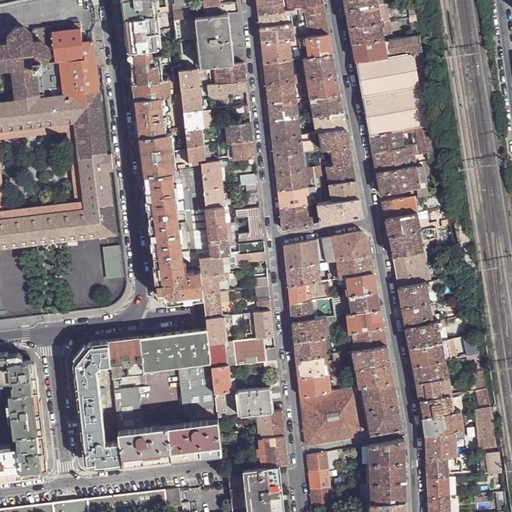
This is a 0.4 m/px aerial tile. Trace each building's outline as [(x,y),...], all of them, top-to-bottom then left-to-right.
[(123,0),(125,8),(126,18),(155,14),(153,0),(123,0)] [(188,13),(186,0),(171,0),(172,6),(173,12),(174,19),(189,17),(188,13)] [(221,13),(219,0),(203,0),(204,11),(205,16),(221,14),(221,13)] [(257,0),(258,7),(259,14),(283,10),(281,0),(257,0)] [(286,0),(289,10),(290,10),(294,9),(296,9),(305,8),(323,5),(322,0),(286,0)] [(378,5),(377,0),(344,0),(345,2),(346,9),(378,5)] [(410,18),(416,17),(414,1),(408,1),(410,18)] [(389,21),(386,4),(384,4),(378,5),(346,9),(348,19),(349,27),(381,22),(389,21)] [(309,31),(310,37),(329,35),(328,29),(325,13),(323,5),(305,8),(309,31)] [(261,37),(262,44),(289,40),(295,39),(291,14),(295,14),(294,9),(290,10),(289,10),(283,10),(259,14),(261,37)] [(151,48),(159,47),(156,18),(159,18),(161,19),(166,19),(167,29),(175,28),(174,19),(173,12),(158,14),(155,14),(126,18),(128,35),(130,50),(151,48)] [(205,16),(196,17),(202,68),(214,67),(234,64),(231,38),(228,13),(221,14),(205,16)] [(413,36),(419,35),(416,17),(410,18),(413,36)] [(93,38),(83,39),(82,27),(76,27),(53,30),(52,22),(33,25),(32,32),(33,40),(54,37),(57,62),(62,61),(65,95),(100,91),(96,64),(93,38)] [(383,40),(381,22),(349,27),(351,36),(353,44),(383,40)] [(0,69),(13,68),(17,100),(45,97),(43,78),(57,62),(54,37),(33,40),(32,32),(32,30),(24,24),(15,25),(9,33),(10,43),(0,44),(0,69)] [(0,44),(10,43),(9,33),(15,25),(7,26),(0,27),(0,44)] [(301,54),(302,58),(304,58),(333,54),(331,44),(329,35),(310,37),(306,38),(309,53),(301,54)] [(356,61),(407,52),(421,50),(419,35),(413,36),(383,40),(353,44),(354,53),(356,61)] [(264,57),(264,64),(291,60),(289,40),(262,44),(264,57)] [(153,57),(151,48),(130,50),(132,66),(134,82),(164,80),(162,65),(171,64),(170,55),(153,57)] [(434,124),(421,50),(407,52),(356,61),(357,69),(360,84),(364,103),(368,127),(370,135),(434,124)] [(304,58),(308,78),(336,74),(334,63),(333,54),(304,58)] [(266,76),(266,84),(294,80),(291,60),(264,64),(266,76)] [(244,63),(234,64),(214,67),(216,84),(246,81),(245,67),(244,63)] [(184,113),(202,111),(198,69),(180,71),(183,104),(184,113)] [(308,78),(311,98),(340,94),(338,83),(336,74),(308,78)] [(170,96),(168,79),(164,80),(134,82),(135,92),(136,99),(161,97),(167,96),(170,96)] [(268,95),(269,104),(296,100),(294,80),(266,84),(268,95)] [(247,86),(246,81),(216,84),(207,85),(209,95),(210,100),(218,98),(218,99),(229,98),(228,93),(247,91),(247,86)] [(0,247),(116,233),(109,169),(114,169),(112,154),(107,154),(101,98),(103,98),(102,92),(100,92),(100,91),(65,95),(45,97),(17,100),(0,102),(0,247)] [(311,98),(314,115),(343,111),(342,102),(340,94),(311,98)] [(248,100),(248,95),(240,96),(241,106),(243,106),(249,105),(248,100)] [(165,134),(161,97),(136,99),(138,118),(140,137),(165,134)] [(270,116),(271,121),(298,117),(296,100),(269,104),(270,116)] [(186,130),(184,113),(183,104),(176,105),(179,129),(170,130),(170,133),(186,132),(186,130)] [(204,127),(202,111),(184,113),(186,130),(201,128),(204,127)] [(314,115),(317,132),(320,132),(347,128),(345,118),(343,111),(314,115)] [(272,131),(273,138),(300,134),(298,117),(271,121),(272,131)] [(252,131),(251,122),(226,125),(228,143),(232,142),(253,140),(252,131)] [(380,187),(381,194),(412,188),(413,191),(419,190),(420,195),(424,194),(429,194),(424,166),(418,167),(417,163),(427,162),(426,158),(428,157),(428,158),(434,157),(434,155),(439,154),(434,124),(370,135),(372,145),(376,166),(380,187)] [(201,128),(186,130),(186,132),(188,147),(203,146),(201,128)] [(320,132),(322,149),(331,148),(350,145),(348,137),(347,128),(320,132)] [(275,156),(318,149),(315,132),(300,134),(273,138),(274,149),(275,156)] [(172,152),(170,133),(165,134),(140,137),(143,157),(145,173),(172,170),(174,170),(172,152)] [(254,147),(253,140),(232,142),(234,160),(248,158),(255,157),(254,147)] [(331,148),(334,166),(353,163),(351,152),(350,145),(331,148)] [(205,163),(203,146),(188,147),(188,150),(190,165),(202,163),(205,163)] [(318,149),(275,156),(275,164),(277,173),(321,167),(318,149)] [(223,187),(220,161),(205,163),(202,163),(202,167),(205,189),(223,187)] [(327,166),(330,184),(357,180),(355,171),(353,163),(334,166),(327,166)] [(279,191),(325,185),(321,167),(277,173),(278,182),(279,191)] [(196,252),(186,169),(174,170),(172,170),(145,173),(146,188),(154,256),(159,295),(168,302),(183,301),(204,298),(204,293),(202,275),(201,271),(184,273),(182,253),(196,252)] [(258,183),(257,175),(241,176),(241,185),(246,184),(258,183)] [(333,201),(360,197),(359,190),(357,180),(330,184),(333,201)] [(325,185),(279,191),(280,202),(281,208),(329,201),(325,185)] [(223,187),(205,189),(207,208),(224,206),(225,206),(223,187)] [(424,194),(427,211),(444,208),(448,207),(448,208),(449,208),(447,191),(429,194),(424,194)] [(260,202),(259,195),(248,196),(248,203),(260,202)] [(384,213),(386,218),(419,212),(417,203),(415,196),(382,201),(384,213)] [(284,229),(363,215),(361,205),(360,197),(333,201),(329,201),(281,208),(282,216),(283,228),(284,229)] [(229,254),(228,244),(237,243),(238,253),(265,250),(261,210),(260,202),(248,203),(233,205),(235,223),(226,224),(224,206),(207,208),(212,256),(220,255),(229,254)] [(430,223),(422,224),(419,212),(386,218),(388,231),(389,236),(431,229),(430,223)] [(468,223),(459,225),(463,253),(473,252),(468,223)] [(431,229),(389,236),(391,248),(393,256),(416,252),(424,250),(426,250),(424,237),(439,234),(438,228),(431,229)] [(323,238),(327,261),(336,260),(371,254),(369,247),(368,238),(358,231),(323,238)] [(286,259),(287,267),(319,263),(317,239),(285,245),(286,259)] [(232,254),(238,253),(237,243),(228,244),(229,254),(232,254)] [(121,246),(104,248),(107,277),(124,276),(121,246)] [(243,264),(247,259),(249,258),(250,261),(266,259),(265,250),(238,253),(232,254),(234,266),(243,264)] [(428,282),(430,282),(427,266),(424,250),(416,252),(421,283),(428,282)] [(421,283),(416,252),(393,256),(396,275),(398,287),(421,283)] [(234,266),(232,254),(229,254),(220,255),(221,267),(234,266)] [(336,260),(339,279),(346,278),(374,273),(372,263),(371,254),(336,260)] [(220,255),(212,256),(200,257),(201,271),(202,275),(222,273),(221,267),(220,255)] [(288,278),(289,286),(311,283),(321,281),(319,263),(287,267),(288,278)] [(222,273),(202,275),(204,293),(217,291),(216,280),(224,280),(227,280),(226,273),(222,273)] [(346,278),(349,295),(377,290),(376,281),(374,273),(346,278)] [(269,285),(268,277),(254,278),(255,287),(269,285)] [(436,289),(435,287),(451,285),(450,279),(430,282),(428,282),(429,291),(436,289)] [(222,291),(225,290),(224,280),(216,280),(217,291),(222,291)] [(429,291),(428,282),(421,283),(398,287),(400,296),(402,307),(431,302),(429,291)] [(291,304),(312,300),(314,300),(311,283),(289,286),(290,298),(291,304)] [(270,296),(269,285),(255,287),(256,297),(270,296)] [(232,315),(229,290),(225,290),(222,291),(225,316),(232,315)] [(349,295),(352,313),(381,309),(379,298),(377,290),(349,295)] [(217,291),(204,293),(204,298),(206,318),(225,316),(222,291),(217,291)] [(292,314),(293,322),(314,318),(312,300),(291,304),(292,314)] [(259,302),(260,312),(272,311),(271,301),(259,302)] [(436,301),(431,302),(402,307),(405,319),(406,326),(435,321),(432,303),(436,302),(436,301)] [(347,314),(349,332),(353,332),(384,326),(382,317),(381,309),(352,313),(347,314)] [(272,316),(272,311),(260,312),(254,312),(257,337),(265,336),(268,336),(274,336),(274,329),(272,316)] [(475,335),(471,315),(464,316),(468,336),(475,335)] [(227,340),(225,316),(206,318),(207,328),(208,328),(210,342),(227,340)] [(325,336),(337,334),(335,316),(328,317),(314,318),(293,322),(294,333),(295,341),(325,336)] [(442,320),(435,321),(406,326),(408,339),(410,346),(443,340),(440,322),(442,322),(442,320)] [(353,332),(355,350),(388,344),(386,336),(384,326),(353,332)] [(184,393),(215,389),(212,367),(211,359),(210,342),(208,328),(207,328),(194,330),(158,334),(141,336),(144,366),(181,362),(184,393)] [(479,355),(475,335),(468,336),(473,356),(474,356),(479,355)] [(111,364),(113,375),(115,390),(116,402),(137,400),(136,387),(119,389),(117,374),(145,371),(144,366),(141,336),(123,338),(109,340),(111,364)] [(211,359),(212,367),(230,366),(264,362),(267,361),(266,349),(266,347),(265,336),(257,337),(254,338),(227,340),(210,342),(211,359)] [(296,354),(297,360),(327,355),(325,336),(295,341),(296,354)] [(96,467),(123,464),(120,441),(105,442),(102,414),(103,414),(102,411),(101,411),(100,397),(101,397),(101,395),(100,395),(97,371),(99,370),(99,366),(111,364),(109,340),(89,343),(72,363),(73,368),(72,368),(72,370),(73,373),(74,373),(77,404),(77,407),(77,409),(78,409),(82,442),(81,442),(81,444),(82,446),(84,464),(95,463),(96,467)] [(447,360),(445,349),(450,348),(449,340),(443,340),(410,346),(412,358),(413,365),(447,360)] [(333,354),(334,354),(339,353),(338,341),(331,342),(333,354)] [(353,350),(356,369),(391,362),(389,353),(388,344),(355,350),(353,350)] [(267,361),(277,361),(276,347),(266,349),(267,361)] [(0,478),(5,478),(39,474),(38,465),(46,464),(45,449),(40,410),(38,384),(37,376),(34,376),(33,365),(29,365),(29,362),(27,360),(23,360),(22,354),(20,352),(8,354),(7,351),(0,352),(0,382),(11,381),(11,380),(13,380),(14,384),(12,384),(13,393),(9,393),(11,407),(8,408),(9,416),(12,416),(14,436),(17,436),(19,447),(6,448),(5,444),(0,444),(0,478)] [(298,371),(299,378),(329,373),(327,355),(297,360),(298,371)] [(483,371),(479,355),(474,356),(477,372),(483,371)] [(449,377),(447,360),(413,365),(415,376),(416,382),(449,377)] [(278,368),(277,361),(267,361),(264,362),(265,369),(278,368)] [(359,386),(394,379),(392,371),(391,362),(356,369),(359,386)] [(215,392),(232,390),(230,366),(212,367),(215,389),(215,392)] [(486,387),(483,371),(477,372),(474,373),(478,390),(478,389),(486,388),(486,387)] [(300,390),(301,396),(331,391),(329,373),(299,378),(300,390)] [(453,394),(449,377),(416,382),(419,394),(420,399),(453,394)] [(396,393),(394,379),(359,386),(347,388),(339,390),(331,391),(301,396),(302,405),(305,431),(306,444),(307,445),(403,429),(400,414),(396,393)] [(270,386),(232,390),(215,392),(218,417),(257,413),(272,411),(271,398),(270,386)] [(487,387),(486,387),(486,388),(478,389),(482,408),(491,407),(487,387)] [(137,400),(116,402),(119,430),(120,441),(123,464),(146,461),(199,455),(221,452),(222,452),(221,442),(220,435),(218,417),(215,392),(215,389),(184,393),(186,409),(193,408),(195,422),(140,428),(137,400)] [(453,398),(453,394),(420,399),(422,412),(423,416),(461,410),(462,410),(460,397),(453,398)] [(494,423),(491,407),(482,408),(479,409),(477,410),(484,447),(497,445),(493,424),(494,423)] [(283,410),(272,411),(257,413),(259,430),(261,430),(262,437),(285,435),(284,423),(283,410)] [(464,428),(461,410),(423,416),(425,428),(426,435),(464,428)] [(464,428),(426,435),(427,450),(427,457),(454,455),(458,455),(457,438),(466,437),(465,428),(464,428)] [(221,442),(237,440),(236,434),(220,435),(221,442)] [(262,465),(276,464),(288,463),(286,449),(285,435),(262,437),(259,438),(260,445),(257,445),(258,454),(261,454),(262,465)] [(369,445),(370,465),(406,461),(405,452),(405,439),(369,445)] [(309,473),(328,470),(334,470),(333,464),(328,464),(326,452),(307,455),(309,473)] [(502,473),(499,452),(492,452),(494,473),(502,473)] [(428,478),(454,476),(455,476),(454,455),(427,457),(428,471),(428,478)] [(370,465),(371,484),(407,481),(406,473),(406,461),(370,465)] [(281,511),(278,480),(276,464),(262,465),(228,469),(233,511),(281,511)] [(310,480),(311,489),(330,487),(328,470),(309,473),(310,480)] [(504,492),(502,473),(494,473),(496,493),(497,493),(504,492)] [(454,476),(428,478),(429,490),(429,497),(450,496),(449,479),(454,478),(454,476)] [(371,484),(372,502),(407,500),(407,488),(407,481),(371,484)] [(311,489),(313,506),(332,505),(330,487),(311,489)] [(179,489),(0,509),(0,511),(145,511),(182,508),(179,489)] [(502,511),(506,511),(504,492),(497,493),(498,511),(502,511)] [(450,511),(450,498),(453,498),(453,495),(450,496),(429,497),(430,511),(429,511),(450,511)] [(372,502),(372,511),(407,511),(408,508),(407,500),(372,502)]
